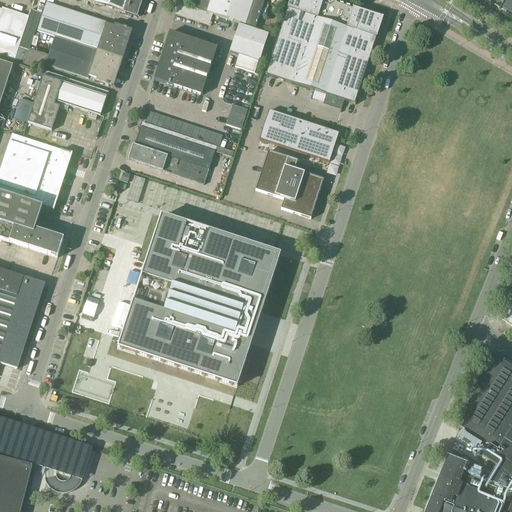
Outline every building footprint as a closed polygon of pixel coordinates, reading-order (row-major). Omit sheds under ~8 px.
[(81,0),(125,14),(124,16),(130,18),(131,16),(137,18),(142,0),(81,0)] [(179,4),(175,16),(197,23),(210,27),(211,24),(210,23),(212,16),(255,30),(262,9),(264,2),(264,0),(273,0),(279,2),(279,0),(195,0),(194,3),(192,8),(179,4)] [(377,39),(378,34),(383,18),(326,0),(290,0),(287,10),(288,10),(266,76),(354,105),(355,104),(376,38),(377,39)] [(511,0),(489,0),(491,1),(490,2),(490,3),(494,0),(501,0),(504,2),(499,9),(500,9),(501,8),(511,14),(511,0)] [(37,31),(55,37),(86,47),(119,58),(128,33),(106,25),(106,23),(46,4),(37,31)] [(0,56),(14,61),(15,59),(19,48),(29,52),(41,14),(35,12),(30,11),(28,17),(2,9),(1,10),(0,9),(0,56)] [(258,62),(259,62),(268,35),(238,25),(230,53),(239,56),(258,62)] [(154,80),(202,96),(217,49),(169,33),(154,80)] [(268,35),(259,62),(264,64),(273,36),(268,35)] [(86,47),(55,37),(46,66),(88,80),(89,77),(111,85),(119,58),(86,47)] [(239,56),(235,68),(254,74),(258,62),(239,56)] [(0,95),(3,97),(14,62),(0,57),(0,95)] [(260,76),(264,64),(259,62),(258,62),(254,74),(260,76)] [(44,72),(27,124),(51,132),(59,107),(67,110),(69,106),(88,113),(87,117),(96,120),(98,116),(99,116),(105,100),(106,100),(108,93),(44,72)] [(230,113),(245,117),(248,111),(232,106),(230,113)] [(148,112),(144,123),(150,125),(154,114),(148,112)] [(329,164),(339,135),(269,112),(260,141),(329,164)] [(230,113),(228,119),(243,124),(245,117),(230,113)] [(150,125),(156,127),(160,116),(154,114),(150,125)] [(165,118),(160,116),(156,127),(162,129),(165,118)] [(162,129),(167,131),(171,120),(165,118),(162,129)] [(241,131),(243,124),(228,119),(226,126),(241,131)] [(171,120),(167,131),(173,133),(177,121),(171,120)] [(182,123),(177,121),(173,133),(179,135),(182,123)] [(182,123),(179,135),(184,137),(188,125),(182,123)] [(216,148),(142,124),(141,128),(140,128),(135,146),(133,145),(128,161),(204,186),(216,148)] [(194,127),(188,125),(184,137),(190,138),(194,127)] [(200,129),(194,127),(190,138),(196,140),(200,129)] [(205,131),(200,129),(196,140),(202,142),(205,131)] [(205,131),(202,142),(207,144),(211,133),(205,131)] [(211,133),(207,144),(213,146),(217,135),(211,133)] [(0,193),(32,204),(42,207),(52,211),(71,154),(12,134),(0,170),(0,193)] [(219,148),(222,136),(217,135),(213,146),(219,148)] [(291,213),(293,214),(299,216),(300,216),(301,217),(309,219),(309,220),(311,220),(311,219),(314,210),(314,209),(317,201),(317,200),(320,191),(320,190),(323,182),(323,181),(322,180),(322,181),(314,178),(314,177),(313,177),(304,175),(304,174),(303,174),(295,172),(295,171),(297,163),(298,162),(297,162),(288,159),(287,158),(287,159),(279,156),(278,155),(278,156),(269,153),(268,152),(268,153),(265,162),(265,163),(262,171),(261,172),(262,172),(259,181),(258,182),(259,182),(256,190),(255,191),(256,192),(257,192),(265,194),(265,195),(266,195),(267,195),(273,197),(275,198),(274,198),(275,198),(284,201),(281,209),(281,210),(282,211),(282,210),(291,213),(291,214),(291,213)] [(130,177),(123,175),(121,182),(128,184),(130,177)] [(145,180),(134,177),(127,200),(138,204),(145,180)] [(0,240),(37,252),(57,259),(63,239),(35,230),(42,207),(32,204),(0,193),(0,240)] [(120,339),(117,350),(136,356),(137,355),(150,360),(147,368),(201,386),(204,378),(217,382),(217,383),(237,389),(247,359),(246,358),(249,346),(250,347),(251,345),(250,345),(251,342),(247,341),(256,314),(260,315),(260,313),(261,313),(280,256),(213,234),(212,236),(200,232),(201,230),(161,217),(145,263),(146,264),(142,276),(141,276),(141,277),(134,296),(134,298),(128,317),(127,318),(128,318),(121,340),(120,339)] [(0,364),(16,370),(17,370),(45,285),(24,278),(24,279),(0,270),(0,364)] [(506,323),(509,325),(511,327),(511,294),(503,316),(507,319),(506,323)] [(498,451),(511,427),(511,365),(496,355),(487,358),(459,427),(489,446),(498,451)] [(495,467),(487,482),(483,481),(486,475),(467,467),(467,466),(447,458),(425,511),(511,511),(511,427),(498,451),(489,446),(481,458),(495,467)] [(0,511),(20,511),(32,467),(0,458),(0,511)]
